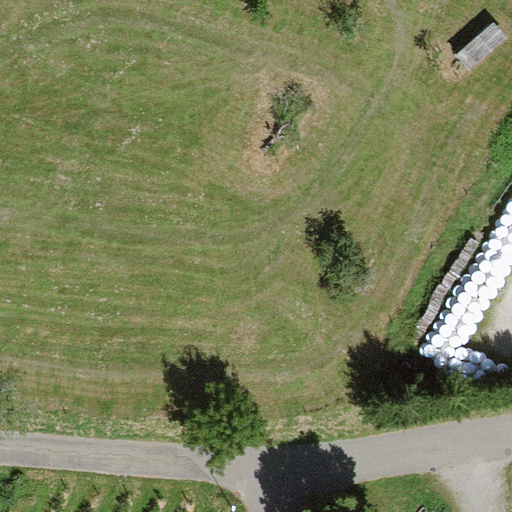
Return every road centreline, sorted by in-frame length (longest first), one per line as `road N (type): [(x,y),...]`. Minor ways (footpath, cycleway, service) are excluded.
road 1 (unclassified): [(291,472),(0,446)]
road 2 (unclassified): [(291,472),(511,437)]
